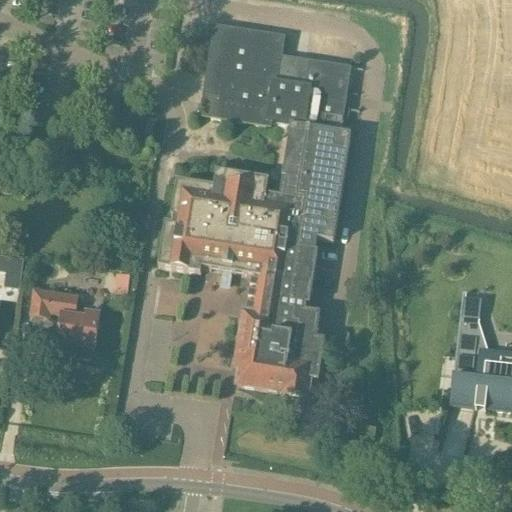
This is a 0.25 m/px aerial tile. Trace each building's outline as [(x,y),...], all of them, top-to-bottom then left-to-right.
[(165,227),(158,272),(201,278),(202,272),(223,275),(222,284),(221,284),(220,287),(230,288),(231,284),(230,284),(231,277),(252,280),(246,318),(245,318),(236,373),(240,373),(238,390),(287,398),(286,407),(288,410),(300,412),(304,409),(305,400),(307,400),(309,383),(319,385),(325,343),(316,342),(320,317),(305,315),(307,308),(309,309),(318,256),(315,255),(317,243),(334,246),(351,138),(340,137),(342,122),(348,123),(350,112),(344,111),(350,71),(281,60),(284,40),(215,29),(200,120),(270,131),(271,125),(291,128),(283,181),(287,182),(283,201),(267,199),(269,184),(241,179),(216,175),(214,190),(177,184),(171,221),(174,221),(173,228),(165,227)] [(92,137),(102,138),(153,146),(157,122),(133,119),(136,102),(98,96),(92,137)] [(175,170),(174,177),(185,179),(187,172),(175,170)] [(0,272),(9,275),(6,288),(21,291),(27,261),(0,256),(0,272)] [(129,280),(117,278),(115,296),(127,298),(129,280)] [(34,295),(31,320),(49,323),(50,317),(61,319),(57,348),(73,350),(71,360),(91,363),(92,353),(95,353),(100,317),(76,314),(78,301),(34,295)] [(511,414),(511,358),(490,355),(482,328),(478,329),(463,328),(453,408),(511,414)] [(376,431),(360,428),(359,440),(375,442),(376,431)]
